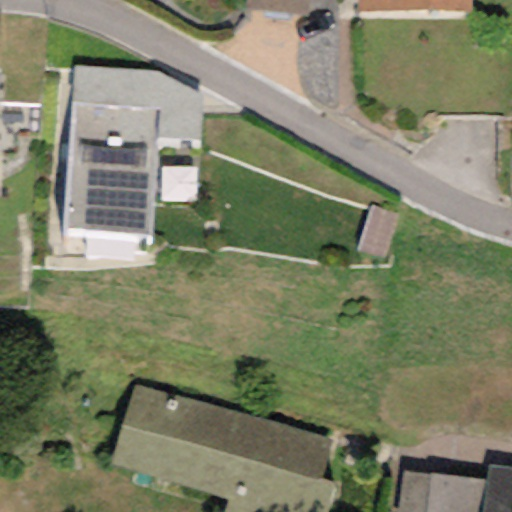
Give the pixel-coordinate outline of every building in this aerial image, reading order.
[(307,0),(243,0),(243,6),(306,13),(307,0)] [(468,0),(357,0),(358,13),(469,12),(468,0)] [(150,237),(156,139),(198,141),(200,98),(158,73),(73,67),(71,106),(64,232),(150,237)] [(328,442),(132,386),(110,463),(226,497),(222,511),(324,511),(332,485),(317,481),(328,442)] [(484,482),(402,472),(402,475),(397,511),(511,511),(511,470),(486,467),(484,482)]
